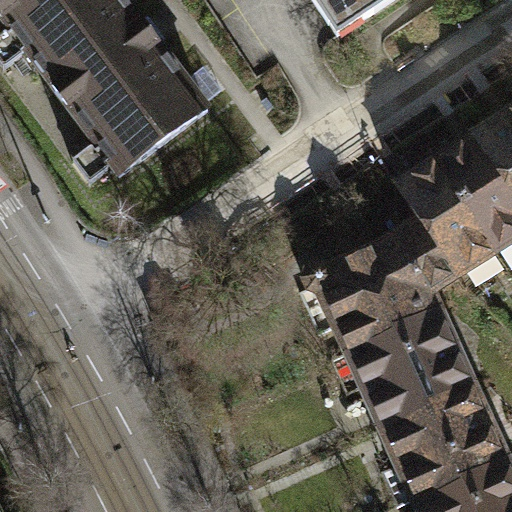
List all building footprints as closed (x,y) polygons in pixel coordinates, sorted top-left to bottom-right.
[(37,0),(0,0),(0,17),(5,25),(37,0)] [(207,113),(122,0),(37,0),(5,25),(119,178),(207,113)] [(310,0),(336,38),(394,0),(310,0)] [(511,115),(477,140),(511,193),(511,115)] [(511,235),(511,193),(477,140),(438,165),(492,248),(511,235)] [(492,248),(438,165),(400,190),(422,223),(454,273),(492,248)] [(454,273),(422,223),(391,247),(339,271),(319,264),(306,269),(304,278),(307,287),(300,291),(320,335),(340,326),(350,350),(433,313),(426,292),(454,273)] [(176,302),(151,314),(164,342),(190,329),(176,302)] [(433,313),(350,350),(329,360),(345,394),(366,385),(383,424),(467,386),(433,313)] [(467,386),(383,424),(401,462),(380,472),(395,506),(415,497),(500,459),(467,386)] [(511,511),(511,484),(500,459),(415,497),(421,511),(420,511),(511,511)]
